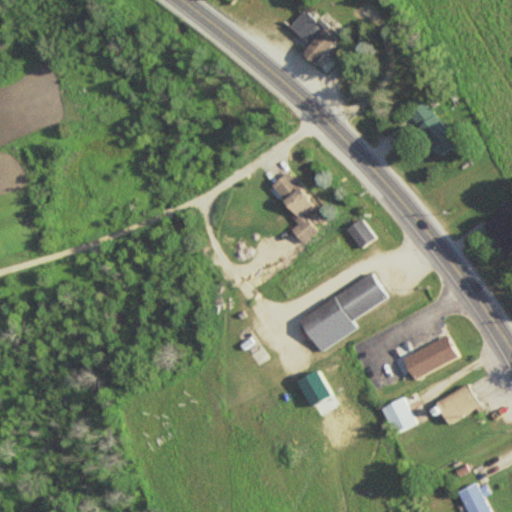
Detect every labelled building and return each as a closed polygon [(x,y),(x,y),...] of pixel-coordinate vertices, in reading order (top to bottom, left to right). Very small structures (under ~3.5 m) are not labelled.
[(289,21),(310,40),(300,51),(313,62),(337,35),(303,6),(289,21)] [(410,119),(426,106),(459,146),(444,159),(410,119)] [(286,226),(300,243),(317,228),(306,216),(319,205),(287,167),(271,180),(284,196),(281,198),(290,208),(285,212),(293,221),(286,226)] [(359,245),(374,235),(360,214),(345,225),(359,245)] [(486,231),(503,217),(511,228),(511,259),(509,262),(486,231)] [(319,350),(357,323),(352,317),(386,293),(368,267),(296,316),(319,350)] [(404,359),(447,335),(459,358),(416,382),(404,359)] [(440,406),(471,388),(484,411),(453,429),(440,406)] [(384,413),(406,402),(419,427),(397,438),(384,413)] [(463,511),(456,498),(477,487),(480,493),(489,488),(494,498),(487,501),(493,511),(463,511)]
